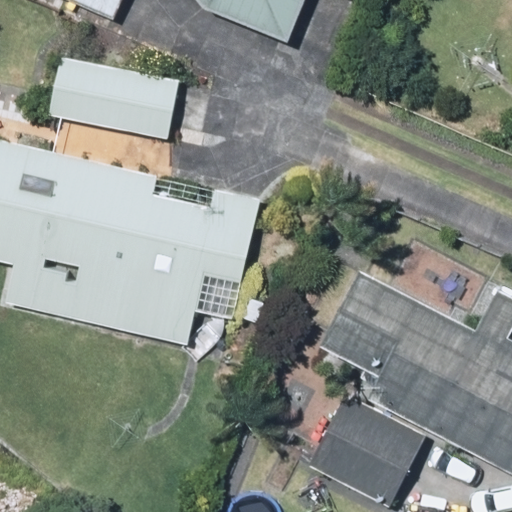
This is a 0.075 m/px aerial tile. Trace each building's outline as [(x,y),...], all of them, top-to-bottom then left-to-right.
[(68,0),(101,15),(108,0),(68,0)] [(188,0),(200,16),(286,43),(299,0),(188,0)] [(55,60),(43,116),(159,139),(170,83),(55,60)] [(257,196),(0,139),(0,274),(228,325),(257,196)] [(385,507),(425,428),(511,470),(511,349),(348,268),(299,365),(347,389),(307,468),(385,507)]
